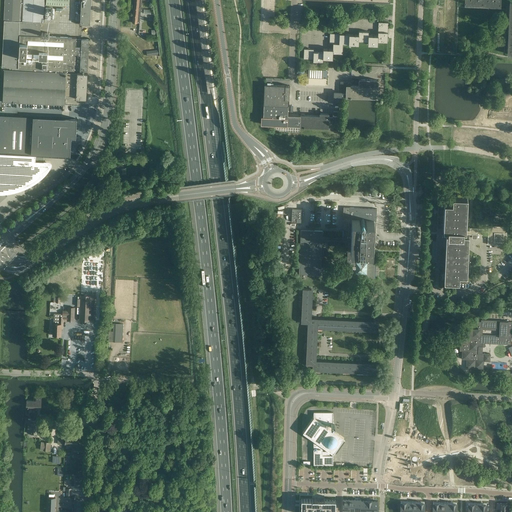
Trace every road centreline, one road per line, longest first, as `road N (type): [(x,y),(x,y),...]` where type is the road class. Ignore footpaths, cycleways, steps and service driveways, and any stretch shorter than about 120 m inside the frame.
road 1 (motorway): [(173,0),(225,511)]
road 2 (motorway): [(244,511),(192,0)]
road 3 (tertiary): [(26,263),(128,204),(264,185)]
road 4 (tertiary): [(393,394),(410,238),(403,168)]
road 5 (secondary): [(55,196),(84,166),(104,127),(113,0)]
road 6 (tertiary): [(288,484),(294,397),(393,394)]
road 7 (tertiary): [(271,171),(235,126),(216,0)]
road 8 (residential): [(288,484),(428,489)]
road 9 (residential): [(93,511),(96,377)]
